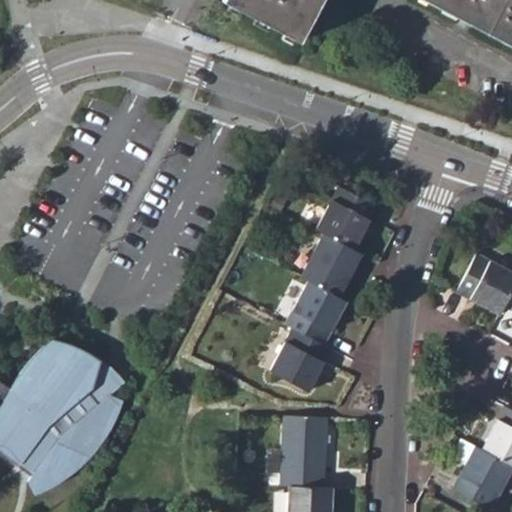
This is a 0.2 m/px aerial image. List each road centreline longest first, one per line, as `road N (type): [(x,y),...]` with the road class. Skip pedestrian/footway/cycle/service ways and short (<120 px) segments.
road 1 (residential): [(450,157),(401,314),(388,511)]
road 2 (residential): [(450,157),(154,56)]
road 3 (unknown): [(399,329),(488,360),(495,376),(480,406)]
